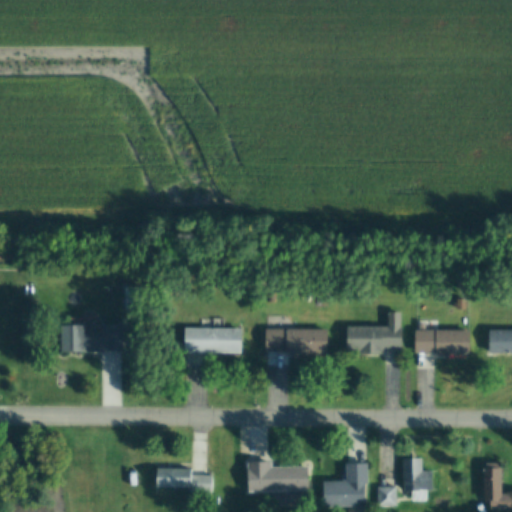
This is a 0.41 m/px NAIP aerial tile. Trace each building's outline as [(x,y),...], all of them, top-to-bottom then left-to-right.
[(125,287),(141,287),(141,310),(126,311),(125,287)] [(401,313),(401,349),(383,350),(383,353),(349,354),(349,328),(389,328),(389,313),(401,313)] [(63,326),(120,326),(120,351),(64,351),(63,326)] [(242,330),(241,355),(184,353),(185,329),(242,330)] [(329,330),(329,355),(287,355),(287,352),(266,352),(266,330),(329,330)] [(471,331),(471,354),(437,354),(437,352),(416,352),(416,331),(471,331)] [(511,332),(511,353),(491,353),(491,332),(511,332)] [(427,502),(412,502),(412,492),(404,492),(404,459),(422,459),(422,471),(433,471),(433,492),(427,492),(427,502)] [(309,468),(310,490),(249,492),(249,464),(271,463),(271,469),(309,468)] [(326,509),(325,483),(343,483),(343,481),(348,481),(348,465),(368,464),(369,485),(366,485),(367,508),(326,509)] [(511,493),(511,511),(507,511),(507,509),(491,509),(491,502),(485,502),(485,469),(487,469),(487,464),(500,464),(500,469),(502,469),(503,495),(507,495),(507,493),(511,493)] [(189,489),(157,488),(157,469),(192,470),(191,476),(211,477),(211,494),(189,493),(189,489)] [(377,488),(396,488),(396,507),(377,507),(377,488)]
